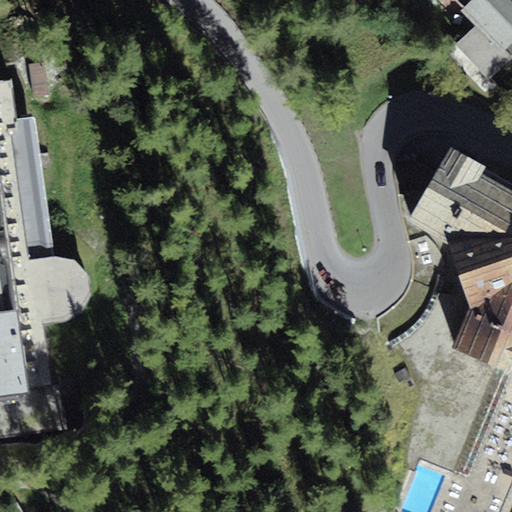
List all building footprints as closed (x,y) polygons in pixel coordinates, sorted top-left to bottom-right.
[(511,59),(511,0),(474,0),(464,11),(478,23),(511,59)] [(478,23),(454,44),(487,81),(511,59),(478,23)] [(0,438),(68,428),(61,381),(53,383),(45,326),(64,321),(82,313),(92,294),(90,275),(75,259),(55,255),(36,116),(18,119),(13,75),(0,76),(0,438)] [(511,187),(483,171),(486,165),(451,144),(422,195),(415,192),(400,196),(410,242),(413,265),(412,280),(408,291),(401,301),(382,317),(422,398),(396,460),(417,469),(422,460),(469,478),(511,375),(511,187)] [(0,511),(24,511),(21,506),(8,510),(0,499),(0,511)]
